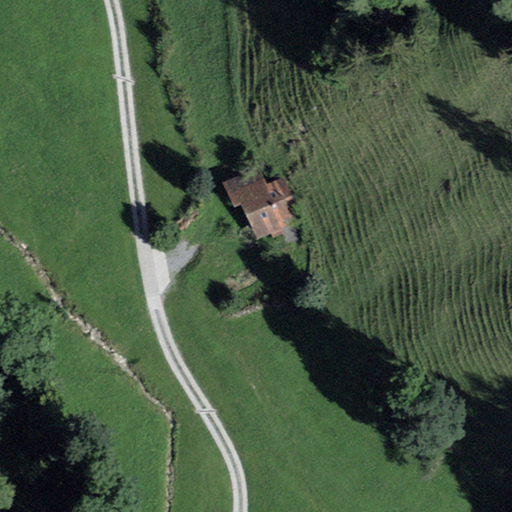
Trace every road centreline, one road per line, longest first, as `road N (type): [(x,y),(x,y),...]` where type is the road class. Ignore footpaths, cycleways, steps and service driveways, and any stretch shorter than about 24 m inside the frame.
road 1 (track): [(110,0),(142,241),(163,325),(191,388),(236,456),(242,511)]
road 2 (track): [(152,281),(197,310),(234,348),(263,391),(314,511)]
